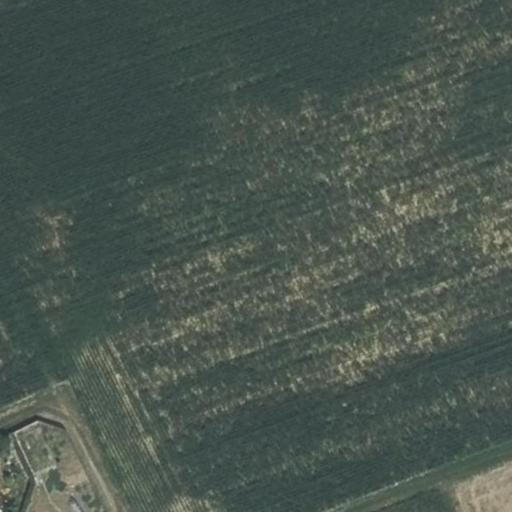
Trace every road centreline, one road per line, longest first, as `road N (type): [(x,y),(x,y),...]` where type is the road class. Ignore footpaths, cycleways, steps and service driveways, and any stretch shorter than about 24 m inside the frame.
road 1 (track): [(0,427),(61,397),(118,511)]
road 2 (track): [(364,511),(511,456)]
